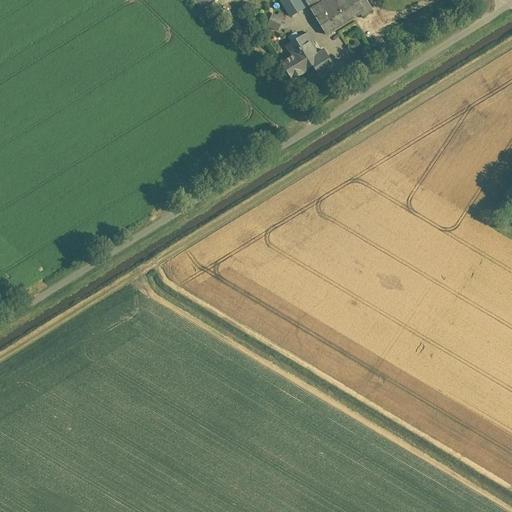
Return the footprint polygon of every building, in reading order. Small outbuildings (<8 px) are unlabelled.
[(193,0),(202,12),(218,0),(193,0)] [(306,9),(300,0),(279,0),(291,18),(306,9)] [(305,0),(328,36),(362,15),(352,0),(305,0)] [(367,0),(352,0),(362,15),(364,19),(376,12),(367,0)] [(285,18),(273,14),(268,28),(279,32),(285,18)] [(280,59),(292,80),(316,66),(322,77),(337,69),(326,50),(320,53),(308,33),(285,47),(289,53),(280,59)]
